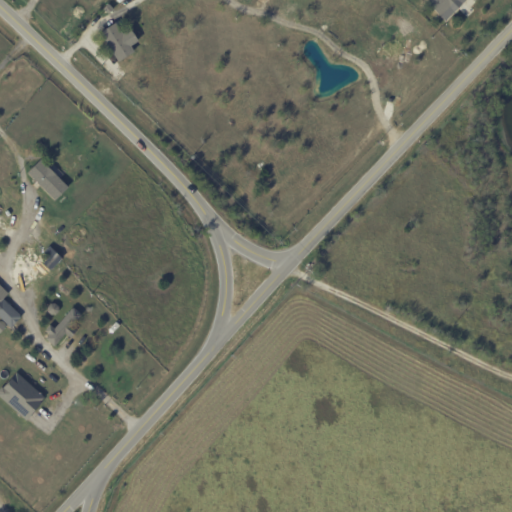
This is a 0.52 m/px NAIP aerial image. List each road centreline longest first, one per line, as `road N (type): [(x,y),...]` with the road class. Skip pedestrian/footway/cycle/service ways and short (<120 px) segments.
road 1 (residential): [(213,345),(511,29)]
road 2 (tertiary): [(0,8),(141,141),(205,215)]
road 3 (tertiary): [(102,472),(213,345)]
road 4 (tertiary): [(205,215),(225,278),(213,345)]
